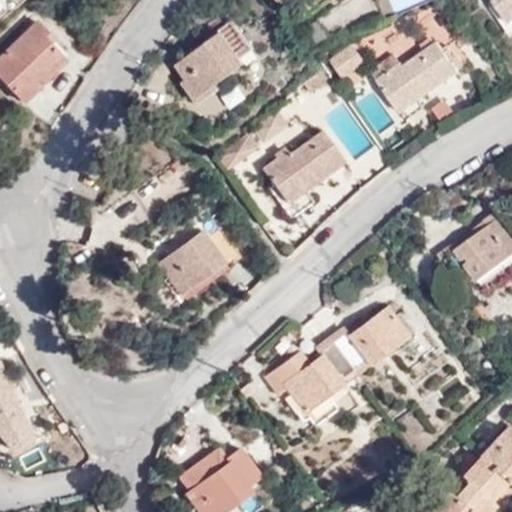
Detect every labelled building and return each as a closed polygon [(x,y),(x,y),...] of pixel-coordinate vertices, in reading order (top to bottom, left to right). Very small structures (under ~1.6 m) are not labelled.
[(511,0),(489,0),(506,21),(511,17),(511,0)] [(0,74),(23,99),(40,83),(35,79),(63,52),(46,33),(49,28),(35,14),(0,48),(0,74)] [(256,50),(232,16),(218,25),(221,30),(177,63),(200,95),(245,63),(242,59),(256,50)] [(375,77),(400,111),(460,68),(438,38),(404,60),(402,59),(375,77)] [(338,71),(364,63),(358,45),(332,53),(338,71)] [(35,79),(40,83),(68,58),(63,52),(35,79)] [(335,78),(325,64),(307,79),(313,87),(335,78)] [(289,200),(307,187),(348,158),(323,125),(289,150),(287,147),(264,163),(289,200)] [(258,145),(250,133),(221,153),(229,165),(258,145)] [(316,199),(307,187),(289,200),(284,204),(293,215),(316,199)] [(212,216),(197,228),(201,233),(159,263),(180,292),(222,262),(218,257),(233,246),(212,216)] [(478,275),(511,250),(511,233),(501,217),(458,248),(456,245),(441,255),(461,283),(476,272),(478,275)] [(345,329),(332,341),(352,369),(366,359),(369,363),(405,336),(384,307),(349,334),(345,329)] [(483,338),(491,347),(503,337),(496,328),(483,338)] [(352,369),(332,341),(321,349),(324,353),(310,363),(302,368),(293,356),(265,377),(278,395),(287,390),(302,412),(343,382),(340,377),(352,369)] [(302,368),(310,363),(301,351),(293,356),(302,368)] [(1,360),(0,360),(0,438),(13,454),(37,440),(1,360)] [(511,488),(511,434),(505,428),(461,475),(465,480),(453,495),(444,487),(420,511),(486,511),(493,504),(488,499),(504,481),(511,488)] [(264,485),(242,454),(225,465),(228,471),(185,501),(193,511),(233,511),(249,501),(247,497),(264,485)]
